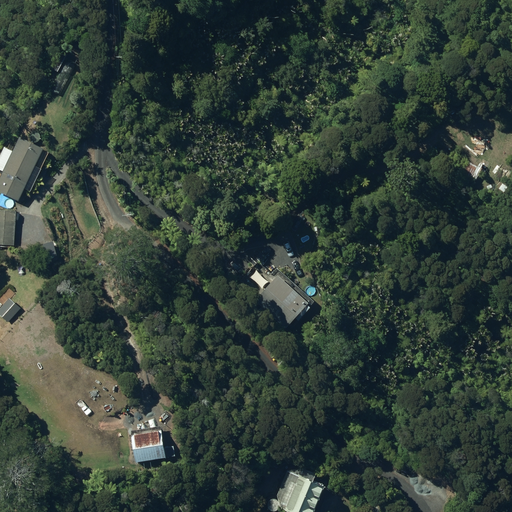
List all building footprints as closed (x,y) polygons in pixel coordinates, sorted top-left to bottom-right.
[(75,66),(66,61),(52,91),(62,96),(75,66)] [(18,139),(0,176),(0,192),(16,201),(41,150),(18,139)] [(463,173),(477,180),(482,168),(468,162),(463,173)] [(0,211),(0,244),(12,245),(14,212),(0,211)] [(54,243),(43,244),(44,255),(56,253),(54,243)] [(275,280),(255,300),(283,328),(303,307),(275,280)] [(161,433),(131,438),(135,463),(174,457),(172,447),(164,449),(161,433)] [(297,475),(283,506),(288,507),(285,511),(306,511),(319,484),(297,475)]
